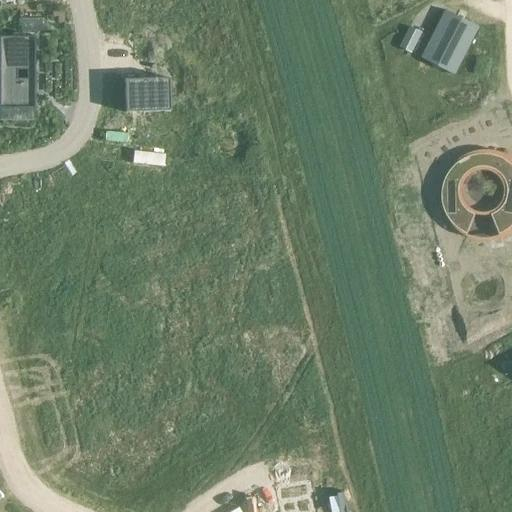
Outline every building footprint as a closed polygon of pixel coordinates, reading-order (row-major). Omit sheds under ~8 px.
[(446,11),(427,47),(461,65),(479,28),(478,27),(477,29),(447,13),(447,11),(446,11)] [(34,37),(0,36),(0,120),(33,121),(33,109),(34,109),(34,37)] [(169,78),(123,80),(124,113),(170,111),(169,78)] [(442,195),(442,198),(442,199),(442,200),(442,201),(442,202),(443,202),(443,203),(443,204),(443,205),(448,217),(448,218),(449,218),(449,219),(455,226),(455,227),(456,227),(456,228),(457,228),(462,232),(463,232),(463,233),(464,233),(465,233),(465,234),(466,234),(467,234),(467,235),(468,235),(476,215),(474,214),(473,214),(473,213),(471,212),(470,212),(468,211),(468,210),(467,210),(467,209),(465,207),(465,206),(464,206),(464,205),(463,205),(463,204),(463,203),(462,203),(462,202),(462,201),(461,201),(461,200),(461,199),(460,194),(460,193),(460,192),(460,191),(460,190),(460,189),(461,185),(461,184),(461,183),(462,182),(462,181),(462,180),(463,180),(463,179),(464,179),(464,178),(466,175),(467,175),(467,174),(468,174),(468,173),(469,173),(469,172),(470,172),(471,172),(471,171),(476,169),(477,169),(478,169),(478,168),(479,168),(480,168),(481,168),(482,168),(489,168),(490,169),(491,169),(499,174),(500,174),(500,175),(501,175),(501,176),(502,176),(502,177),(503,177),(503,178),(507,186),(507,187),(507,188),(508,188),(508,189),(508,190),(508,191),(507,197),(507,198),(507,199),(507,200),(506,200),(506,201),(502,207),(502,208),(501,208),(501,209),(496,213),(495,213),(494,213),(494,214),(493,214),(492,214),(492,215),(500,235),(501,235),(501,234),(502,234),(503,234),(504,233),(505,233),(505,232),(506,232),(507,232),(507,231),(508,231),(508,230),(509,230),(511,227),(511,165),(509,162),(508,162),(508,161),(507,161),(506,161),(506,160),(505,160),(504,159),(503,159),(503,158),(502,158),(493,155),(492,155),(491,155),(490,155),(489,155),(489,154),(488,154),(479,155),(478,155),(477,155),(476,155),(475,155),(474,155),(474,156),(473,156),(472,156),(471,156),(471,157),(465,159),(464,159),(464,160),(463,160),(462,160),(462,161),(461,161),(460,162),(452,169),(452,170),(451,170),(451,171),(450,171),(450,172),(449,173),(449,174),(448,174),(448,175),(448,176),(447,176),(447,177),(447,178),(446,178),(444,183),(444,184),(444,185),(444,186),(443,186),(443,187),(443,188),(443,189),(443,190),(443,191),(442,191),(442,192),(442,193),(442,194),(442,195)] [(265,339),(246,345),(268,407),(257,411),(262,426),(292,416),(278,375),(308,364),(292,319),(277,324),(287,352),(272,358),(265,339)] [(55,329),(18,339),(26,366),(62,357),(55,329)] [(206,397),(173,405),(177,421),(182,420),(194,465),(221,457),(217,442),(205,445),(201,430),(228,422),(224,408),(229,407),(223,384),(203,389),(206,397)] [(86,406),(43,418),(50,445),(94,433),(93,432),(92,433),(85,407),(86,407),(86,406)] [(120,438),(87,470),(101,485),(103,483),(117,496),(148,466),(133,450),(133,451),(120,438)] [(314,511),(309,481),(276,487),(280,511),(314,511)]
